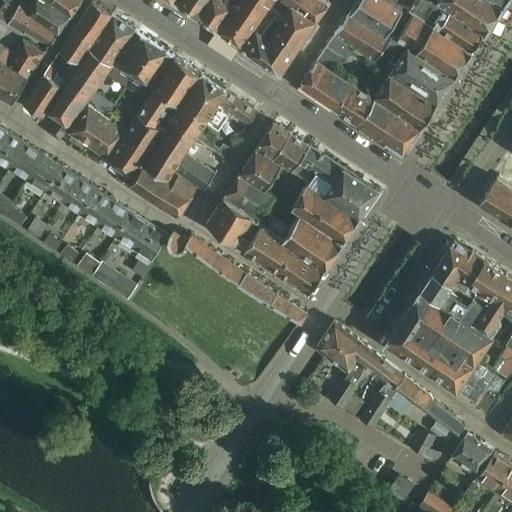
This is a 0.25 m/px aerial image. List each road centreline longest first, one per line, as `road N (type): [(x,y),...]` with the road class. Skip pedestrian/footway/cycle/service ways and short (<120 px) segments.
road 1 (residential): [(406,179),(260,402)]
road 2 (residential): [(189,228),(8,115)]
road 3 (residential): [(137,0),(276,95)]
road 4 (residential): [(189,228),(276,95)]
road 5 (residential): [(370,342),(453,211)]
road 6 (residential): [(276,95),(406,179)]
road 7 (residential): [(8,115),(85,0)]
road 8 (unclassified): [(260,402),(193,511)]
